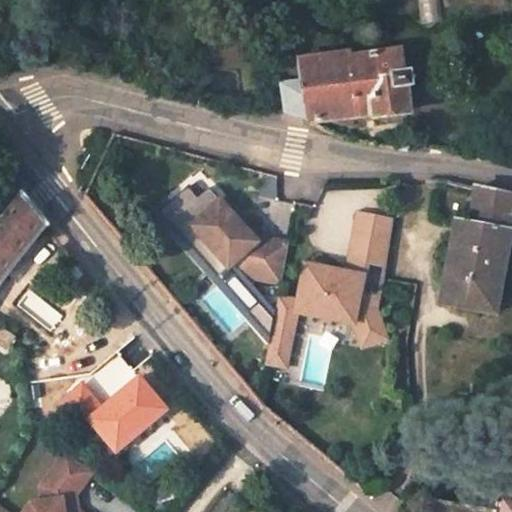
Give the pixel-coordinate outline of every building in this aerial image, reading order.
[(308,125),(406,112),(406,111),(403,87),(411,86),(410,74),(401,75),(397,51),(353,57),(352,54),(300,60),(302,81),(281,83),(285,113),(307,119),(308,125)] [(406,111),(415,110),(411,86),(403,87),(406,111)] [(407,142),(401,142),(396,145),(395,151),(407,153),(407,142)] [(459,220),(446,290),(456,293),(454,304),(497,311),(511,231),(511,192),(479,185),(472,222),(459,220)] [(209,188),(190,205),(201,219),(192,227),(204,241),(229,269),(237,262),(246,279),(282,286),(290,244),(261,238),(249,226),(245,228),(209,188)] [(0,276),(42,223),(22,199),(0,225),(0,276)] [(201,219),(190,205),(176,217),(200,244),(204,241),(192,227),(201,219)] [(395,219),(360,213),(352,258),(368,260),(388,264),(395,219)] [(368,260),(352,258),(350,273),(366,275),(368,260)] [(350,273),(308,266),(301,304),(279,299),(266,365),(289,370),(299,315),(357,325),(364,348),(389,339),(380,307),(381,297),(363,294),(366,275),(350,273)] [(446,290),(444,302),(454,304),(456,293),(446,290)] [(8,511),(0,506),(0,511),(83,511),(79,509),(77,493),(94,470),(66,450),(42,485),(44,500),(32,502),(24,511),(8,511)] [(503,511),(505,502),(511,502),(511,494),(499,493),(496,511),(503,511)] [(496,511),(430,499),(428,511),(496,511)] [(511,511),(511,502),(505,502),(503,511),(511,511)]
